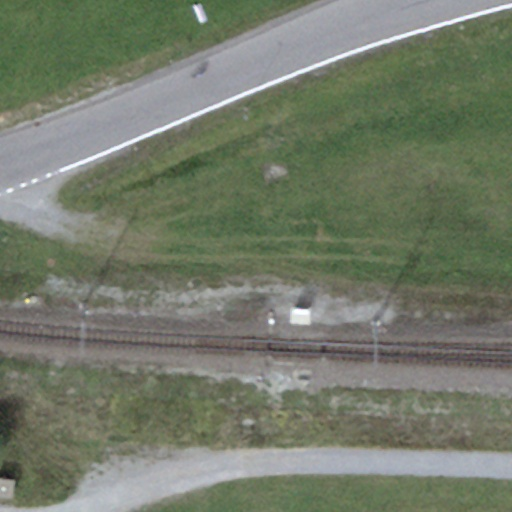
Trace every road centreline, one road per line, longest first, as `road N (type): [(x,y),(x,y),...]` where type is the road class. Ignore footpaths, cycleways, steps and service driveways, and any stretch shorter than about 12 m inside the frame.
road 1 (secondary): [(414,0),(0,164)]
road 2 (track): [(511,469),(293,463),(172,476),(79,511)]
